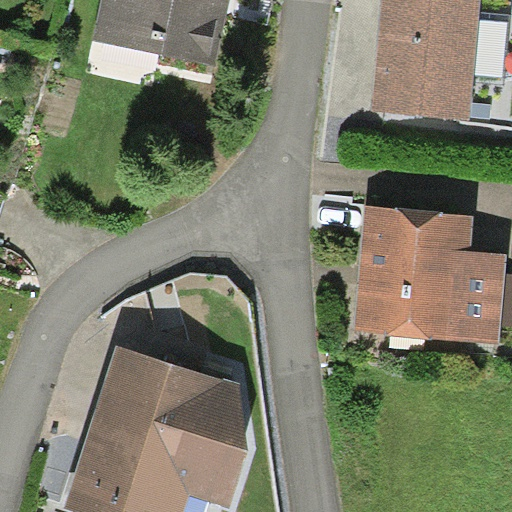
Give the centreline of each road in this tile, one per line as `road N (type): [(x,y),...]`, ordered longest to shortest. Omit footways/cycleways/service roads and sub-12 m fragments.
road 1 (residential): [(0,499),(52,335),(87,289),(142,253),(209,228),(274,219)]
road 2 (residential): [(313,511),(274,219)]
road 3 (residential): [(274,219),(308,0)]
